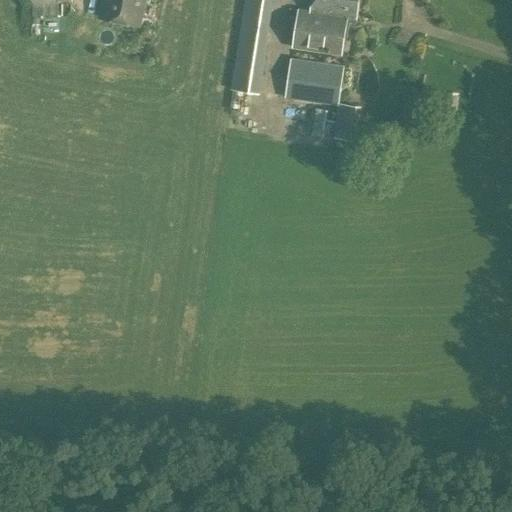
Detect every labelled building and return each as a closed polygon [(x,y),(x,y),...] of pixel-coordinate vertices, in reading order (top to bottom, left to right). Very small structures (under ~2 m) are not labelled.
[(70,0),(31,0),(32,16),(61,15),(61,3),(71,3),(70,0)] [(140,25),(145,0),(103,0),(100,17),(140,25)] [(260,94),(273,0),(244,0),(230,90),(260,94)] [(311,0),(310,12),(299,10),(293,46),(341,53),(346,21),(355,23),(358,0),(311,0)] [(356,141),(361,106),(339,104),(344,65),(290,58),(285,99),(337,106),(333,138),(356,141)] [(457,94),(446,93),(445,109),(456,110),(457,94)]
